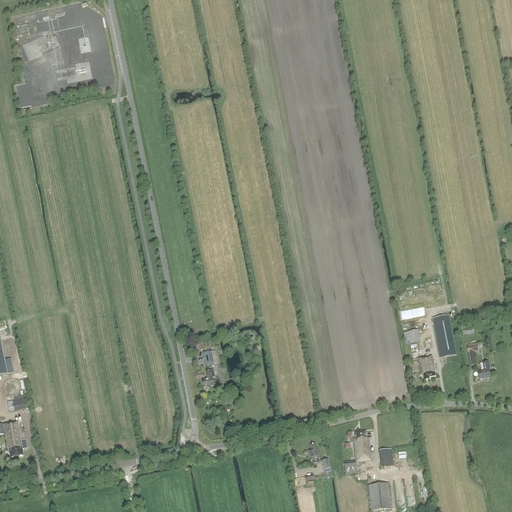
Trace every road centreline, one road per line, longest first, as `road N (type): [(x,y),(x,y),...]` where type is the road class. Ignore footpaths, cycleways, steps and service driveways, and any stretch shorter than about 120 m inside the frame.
road 1 (tertiary): [(192,441),(110,0)]
road 2 (tertiary): [(192,441),(217,446),(433,403),(511,409)]
road 3 (tertiary): [(0,490),(124,464)]
